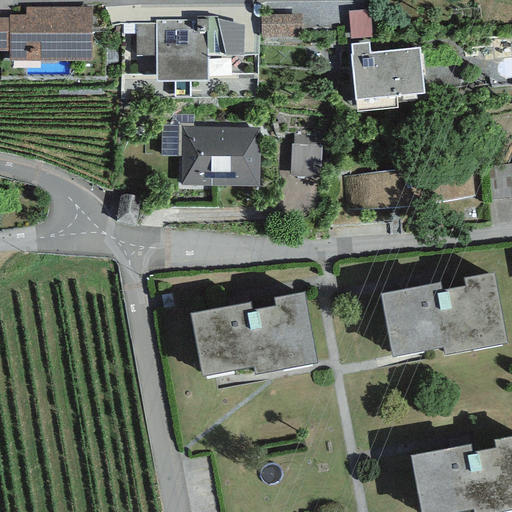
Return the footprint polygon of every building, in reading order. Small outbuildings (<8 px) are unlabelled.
[(26,15),(9,15),(9,18),(8,51),(8,61),(91,62),(92,7),(26,6),(26,15)] [(372,9),(348,11),(350,39),(375,37),(372,9)] [(208,81),(208,55),(243,56),(243,25),(217,19),(217,17),(196,16),(197,19),(155,20),(155,24),(156,56),(156,82),(208,81)] [(302,16),(260,17),(260,36),(302,35),(302,16)] [(9,18),(0,18),(0,51),(8,51),(9,18)] [(156,56),(155,24),(135,24),(135,56),(156,56)] [(368,43),(351,45),(352,54),(350,54),(356,113),(397,108),(396,97),(424,94),(419,48),(369,54),(368,43)] [(260,129),(182,127),(180,185),(259,187),(260,129)] [(323,135),(294,133),(294,145),(291,145),(289,175),(322,177),(323,135)] [(408,207),(406,170),(343,176),(345,211),(408,207)] [(440,283),(380,294),(392,357),(443,347),(444,354),(507,342),(494,273),(464,279),(465,286),(442,290),(440,283)] [(250,302),(190,313),(202,376),(252,367),(254,375),(318,363),(304,292),(274,298),(275,306),(252,310),(250,302)] [(469,444),(410,456),(421,511),(457,511),(473,509),(474,511),(501,511),(511,510),(511,436),(494,440),(495,448),(471,453),(469,444)]
